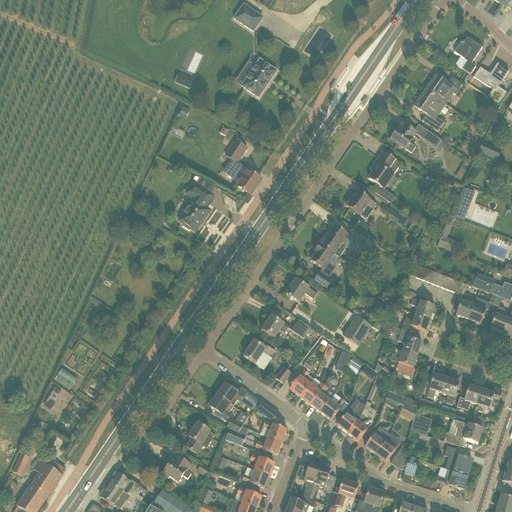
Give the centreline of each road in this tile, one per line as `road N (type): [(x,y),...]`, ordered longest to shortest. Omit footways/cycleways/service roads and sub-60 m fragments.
road 1 (primary): [(65,511),(414,0)]
road 2 (residential): [(203,353),(444,0)]
road 3 (residential): [(465,511),(376,482),(306,427)]
road 4 (residential): [(306,427),(203,353)]
